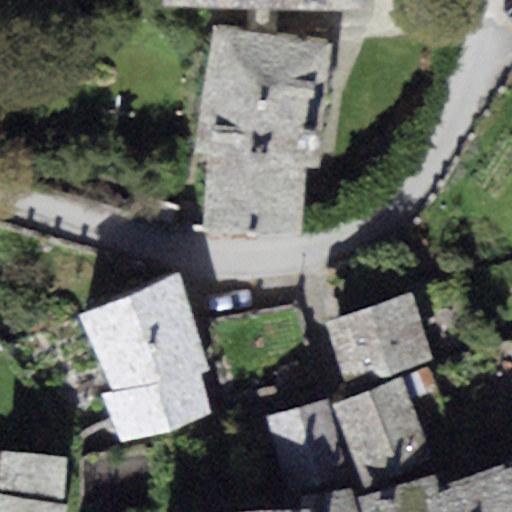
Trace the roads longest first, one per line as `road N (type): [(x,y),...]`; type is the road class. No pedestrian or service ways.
road 1 (residential): [(464,0),(458,93),(412,170),(323,250),(292,257)]
road 2 (residential): [(292,257),(173,256),(0,208)]
road 3 (residential): [(358,511),(292,257)]
